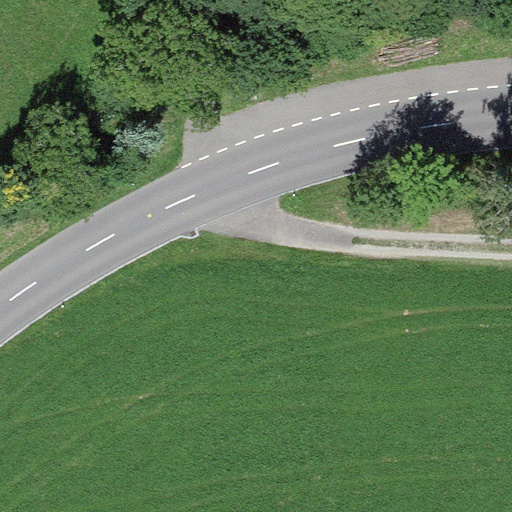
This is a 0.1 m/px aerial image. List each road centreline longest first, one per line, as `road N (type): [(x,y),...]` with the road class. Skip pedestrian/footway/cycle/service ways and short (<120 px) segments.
road 1 (tertiary): [(0,311),(100,244),(222,183),(338,145),(511,117)]
road 2 (track): [(222,183),(238,210),(277,228),(357,242),(511,249)]
road 3 (track): [(222,183),(205,145),(204,102),(235,0)]
